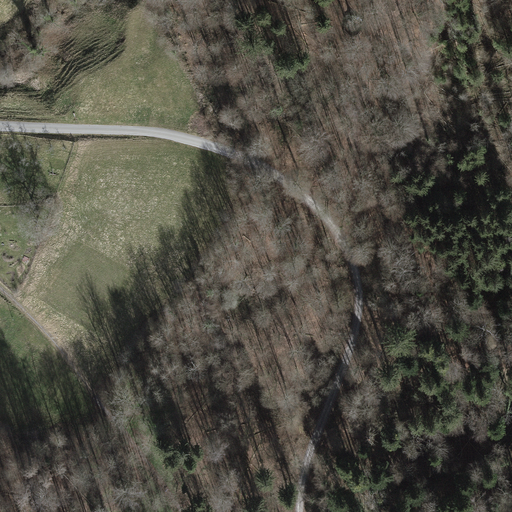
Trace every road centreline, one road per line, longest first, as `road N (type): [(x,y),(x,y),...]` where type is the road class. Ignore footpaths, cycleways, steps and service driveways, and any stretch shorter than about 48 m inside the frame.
road 1 (track): [(242,157),(309,199),(338,230),(355,266),(353,337),(309,444),(298,511)]
road 2 (track): [(0,287),(96,394),(162,484)]
road 3 (unclassified): [(0,126),(153,130),(242,157)]
